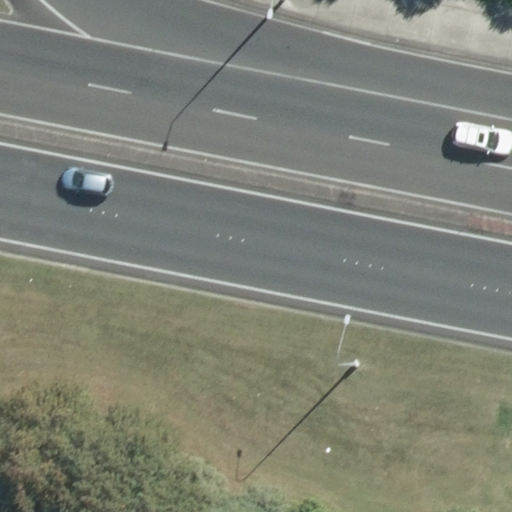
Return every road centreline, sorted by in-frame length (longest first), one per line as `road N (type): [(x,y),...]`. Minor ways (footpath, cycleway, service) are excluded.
road 1 (primary): [(511,295),(0,196)]
road 2 (primary): [(240,114),(511,167)]
road 3 (primary): [(0,67),(240,114)]
road 4 (tertiary): [(100,0),(240,114)]
